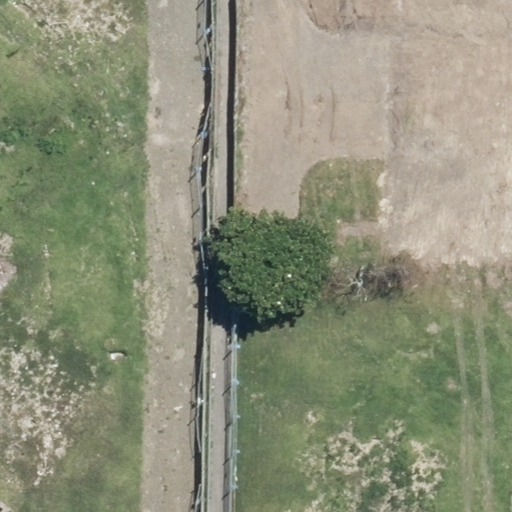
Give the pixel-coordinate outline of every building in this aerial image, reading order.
[(11,0),(4,12),(105,71),(147,0),(11,0)] [(511,0),(417,0),(418,23),(511,24),(511,0)] [(511,143),(409,141),(407,241),(511,242),(511,143)] [(114,369),(0,302),(0,468),(41,493),(114,369)] [(426,511),(426,434),(307,434),(307,511),(426,511)]
